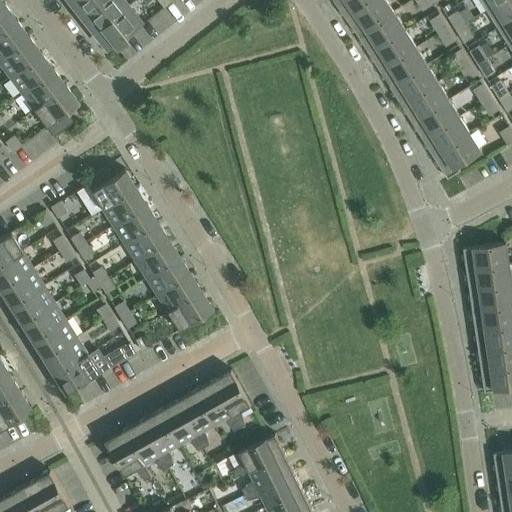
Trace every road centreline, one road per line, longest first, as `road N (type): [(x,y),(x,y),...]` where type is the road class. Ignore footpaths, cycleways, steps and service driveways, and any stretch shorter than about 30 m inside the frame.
road 1 (residential): [(475,511),(434,228)]
road 2 (residential): [(434,228),(301,0)]
road 3 (residential): [(254,330),(119,116)]
road 4 (residential): [(68,432),(254,330)]
road 5 (residential): [(339,511),(254,330)]
road 6 (residential): [(107,98),(231,0)]
road 7 (residential): [(0,210),(119,116)]
road 8 (residential): [(107,98),(33,0)]
